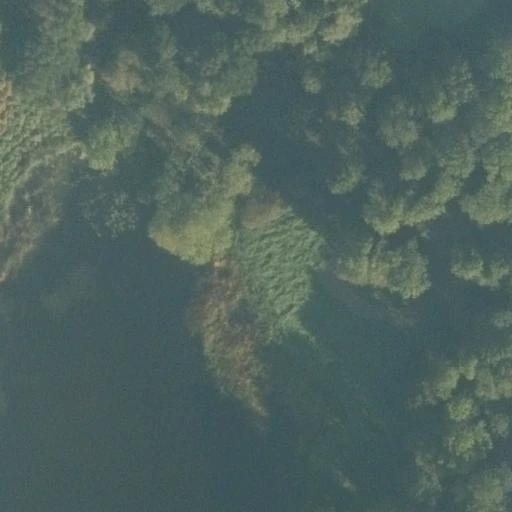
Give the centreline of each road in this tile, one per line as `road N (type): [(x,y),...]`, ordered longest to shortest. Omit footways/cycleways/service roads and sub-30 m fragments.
road 1 (track): [(324,267),(378,315),(415,316),(442,285),(447,253),(439,227),(311,143),(258,27),(245,19),(170,0),(136,6),(0,69)]
road 2 (track): [(511,491),(484,389),(442,285)]
